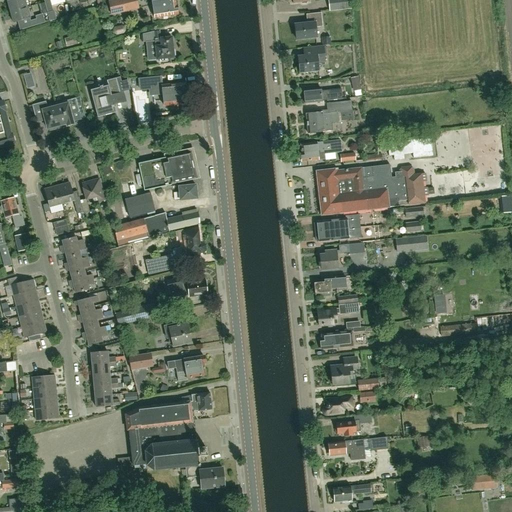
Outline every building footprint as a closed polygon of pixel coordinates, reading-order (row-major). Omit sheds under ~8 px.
[(10,12),(27,8),(25,0),(13,0),(7,2),(10,12)] [(50,21),(56,19),(50,0),(43,0),(45,3),(48,12),(50,21)] [(111,15),(139,9),(136,0),(113,0),(108,1),(111,15)] [(151,0),(154,18),(178,15),(177,6),(176,6),(175,0),(151,0)] [(327,0),(329,11),(350,9),(349,0),(327,0)] [(41,14),(48,12),(45,3),(38,5),(41,14)] [(27,8),(10,12),(13,23),(30,19),(27,8)] [(315,27),(322,27),(320,13),(308,15),(309,23),(295,25),(297,40),(316,38),(315,27)] [(36,16),(37,19),(28,22),(30,27),(45,23),(43,14),(36,16)] [(174,58),(174,56),(176,56),(175,50),(173,50),(172,37),(160,39),(160,31),(154,32),(143,35),(144,43),(155,41),(157,60),(174,58)] [(67,46),(77,43),(75,37),(66,40),(67,46)] [(321,37),(322,46),(331,45),(330,38),(330,37),(321,37)] [(309,56),(304,56),(298,57),(299,73),(318,71),(317,63),(324,62),(323,46),(308,48),(309,56)] [(162,86),(161,77),(141,79),(142,88),(162,86)] [(116,113),(114,105),(122,103),(121,96),(116,79),(107,81),(108,86),(102,87),(100,87),(100,88),(90,91),(98,118),(116,113)] [(177,105),(187,104),(185,83),(164,86),(162,86),(164,106),(171,106),(171,110),(177,109),(177,105)] [(341,89),(329,90),(321,91),(321,88),(303,90),(304,103),(322,102),(322,101),(330,100),(342,99),(341,89)] [(67,127),(74,125),(71,114),(79,112),(76,98),(71,100),(72,101),(69,101),(68,104),(64,105),(62,103),(56,105),(56,104),(55,104),(60,126),(66,125),(67,127)] [(0,147),(14,144),(11,134),(10,135),(8,125),(9,125),(6,115),(5,116),(4,112),(5,111),(3,102),(0,102),(0,147)] [(60,126),(55,104),(54,104),(47,106),(46,102),(32,105),(35,118),(44,116),(47,130),(49,129),(50,131),(59,128),(58,127),(60,126)] [(352,111),(341,111),(342,120),(353,119),(352,111)] [(309,131),(325,130),(324,112),(308,113),(309,131)] [(341,120),(341,112),(325,113),(326,131),(345,130),(344,120),(341,120)] [(406,154),(415,153),(416,157),(435,155),(433,136),(414,138),(389,141),(391,156),(395,155),(396,160),(406,158),(406,154)] [(384,148),(384,146),(383,137),(376,138),(377,149),(384,148)] [(342,151),(341,140),(316,143),(300,145),(301,153),(300,154),(301,154),(299,156),(300,160),(301,161),(301,162),(318,160),(317,154),(342,151)] [(146,192),(172,185),(172,182),(196,176),(190,151),(165,158),(165,157),(138,164),(146,192)] [(356,161),(355,153),(340,155),(341,163),(356,161)] [(398,201),(407,200),(408,200),(409,205),(425,203),(424,196),(428,196),(427,188),(423,188),(422,182),(426,181),(425,174),(421,174),(414,175),(413,168),(411,167),(401,168),(399,170),(399,172),(395,173),(395,177),(391,178),(389,165),(337,171),(337,169),(316,171),(321,215),(389,208),(389,207),(399,206),(398,201)] [(94,203),(105,201),(99,179),(81,184),(86,200),(93,199),(94,203)] [(62,204),(74,200),(70,183),(57,186),(62,204)] [(180,200),(197,199),(196,185),(179,187),(180,200)] [(63,208),(62,204),(57,186),(45,190),(48,203),(43,205),(46,212),(63,208)] [(129,218),(154,211),(150,193),(125,200),(129,218)] [(303,197),(296,199),(298,209),(305,208),(303,197)] [(3,213),(4,213),(5,218),(12,216),(15,228),(25,225),(19,205),(16,206),(14,198),(6,200),(5,199),(2,200),(2,201),(1,202),(2,206),(1,206),(0,208),(1,212),(3,213)] [(78,214),(84,213),(80,201),(74,203),(78,214)] [(406,218),(423,216),(422,207),(405,209),(406,218)] [(169,231),(200,224),(199,212),(197,212),(196,208),(181,212),(182,215),(166,220),(165,213),(113,227),(119,247),(130,244),(130,243),(162,234),(162,235),(170,233),(169,231)] [(314,232),(347,228),(346,221),(358,220),(357,214),(345,215),(346,219),(316,222),(316,223),(313,223),(314,232)] [(53,223),(55,229),(57,236),(70,233),(66,219),(53,223)] [(420,222),(416,222),(406,223),(407,233),(421,231),(420,222)] [(11,265),(6,244),(0,224),(0,251),(4,267),(11,265)] [(359,227),(347,228),(314,232),(315,240),(318,240),(318,241),(348,238),(347,234),(359,233),(359,227)] [(173,254),(149,260),(148,258),(141,259),(145,276),(175,269),(174,258),(199,256),(199,255),(203,255),(207,250),(206,245),(202,241),(200,242),(199,229),(197,228),(183,232),(183,230),(175,232),(176,242),(183,240),(183,247),(172,250),(173,254)] [(19,251),(31,248),(27,234),(15,237),(19,251)] [(61,250),(85,244),(83,240),(77,241),(76,237),(62,240),(63,246),(60,247),(61,250)] [(397,252),(417,250),(415,238),(396,240),(397,252)] [(85,244),(61,250),(62,255),(66,254),(67,258),(80,255),(79,250),(86,249),(85,244)] [(321,270),(330,269),(330,271),(337,270),(337,268),(338,268),(336,254),(350,252),(349,244),(338,245),(339,250),(324,252),(325,255),(320,256),(321,270)] [(66,268),(89,262),(88,257),(82,259),(80,255),(67,258),(68,263),(65,264),(66,268)] [(89,262),(66,268),(67,272),(70,271),(71,276),(85,272),(84,268),(90,266),(89,262)] [(85,272),(71,276),(73,280),(69,281),(70,285),(94,279),(92,275),(86,276),(85,272)] [(205,281),(194,282),(192,274),(166,281),(168,290),(165,291),(167,301),(182,297),(189,296),(189,297),(190,297),(191,298),(195,297),(196,296),(207,295),(206,292),(208,292),(207,288),(206,288),(205,281)] [(331,293),(331,291),(346,289),(345,276),(325,278),(325,280),(314,281),(314,283),(315,289),(315,295),(324,294),(324,297),(330,296),(330,294),(331,293)] [(94,279),(70,285),(71,290),(75,289),(76,294),(90,290),(89,286),(95,284),(94,279)] [(18,284),(11,286),(14,297),(36,291),(33,280),(18,284)] [(36,291),(14,297),(17,307),(38,301),(36,291)] [(446,312),(444,294),(434,295),(436,313),(446,312)] [(357,302),(356,295),(338,297),(338,304),(357,302)] [(80,310),(94,307),(93,303),(100,301),(98,296),(75,302),(76,306),(79,305),(80,310)] [(38,301),(17,307),(19,317),(41,312),(38,301)] [(152,303),(122,311),(122,312),(116,314),(119,323),(125,322),(125,324),(156,315),(152,303)] [(317,313),(319,325),(337,323),(336,313),(340,313),(340,314),(351,312),(351,311),(358,310),(358,303),(339,305),(339,308),(335,308),(335,307),(321,309),(321,313),(317,313)] [(94,307),(80,310),(82,315),(78,316),(79,320),(103,314),(101,309),(95,311),(94,307)] [(41,312),(19,317),(22,328),(44,322),(41,312)] [(103,314),(79,320),(80,324),(84,323),(85,328),(98,324),(97,321),(104,319),(103,314)] [(44,322),(22,328),(25,339),(29,338),(30,343),(41,340),(40,335),(46,333),(44,322)] [(477,333),(481,332),(480,326),(476,327),(476,323),(440,327),(441,337),(477,333)] [(98,324),(85,328),(86,333),(83,334),(84,338),(107,331),(106,327),(100,329),(98,324)] [(166,339),(171,338),(173,346),(191,342),(187,324),(176,327),(175,324),(163,326),(166,339)] [(320,340),(320,349),(337,347),(343,346),(342,337),(351,336),(350,329),(335,331),(336,333),(321,335),(322,340),(320,340)] [(107,331),(84,338),(85,341),(89,340),(90,346),(103,342),(102,338),(108,336),(107,331)] [(33,345),(37,352),(47,347),(43,340),(33,345)] [(92,364),(116,362),(116,358),(109,358),(108,352),(91,353),(92,364)] [(129,357),(132,371),(153,367),(151,353),(129,357)] [(168,369),(176,368),(179,382),(187,381),(186,378),(206,375),(204,364),(205,363),(204,356),(184,359),(184,360),(175,361),(167,362),(168,369)] [(352,369),(358,369),(357,357),(343,359),(343,365),(330,366),(332,385),(350,384),(349,376),(353,375),(352,369)] [(119,368),(129,367),(128,359),(118,360),(119,368)] [(116,362),(92,364),(93,375),(110,374),(110,368),(117,367),(116,362)] [(110,374),(93,375),(94,386),(118,384),(118,380),(111,380),(110,374)] [(33,389),(56,387),(54,376),(32,378),(33,389)] [(385,378),(377,379),(357,381),(359,391),(378,389),(387,388),(385,378)] [(118,384),(94,386),(95,397),(112,395),(112,389),(118,388),(118,384)] [(56,387),(33,389),(34,400),(57,398),(56,387)] [(139,408),(140,408),(126,414),(127,430),(129,429),(129,434),(195,426),(193,412),(212,410),(212,408),(213,407),(213,403),(211,403),(210,392),(196,394),(191,395),(181,397),(182,403),(139,408)] [(360,403),(375,401),(374,392),(359,393),(360,403)] [(343,407),(355,406),(354,400),(352,400),(351,394),(341,396),(341,401),(328,403),(329,405),(328,405),(328,407),(325,407),(323,409),(323,413),(326,415),(344,413),(343,407)] [(112,395),(95,397),(96,408),(113,406),(113,405),(120,405),(120,401),(113,401),(112,395)] [(57,398),(34,400),(35,410),(58,408),(57,398)] [(58,408),(35,410),(36,422),(59,419),(58,408)] [(0,423),(1,423),(17,422),(17,416),(14,416),(13,415),(5,415),(0,415),(0,423)] [(359,430),(359,424),(371,422),(370,415),(354,416),(354,421),(336,424),(336,425),(334,425),(335,431),(336,431),(337,433),(344,432),(344,435),(352,435),(351,431),(359,430)] [(207,456),(206,449),(206,447),(198,448),(197,440),(196,440),(195,426),(129,434),(133,466),(146,464),(155,470),(185,467),(200,465),(201,465),(200,457),(207,456)] [(370,451),(388,449),(386,437),(369,439),(370,451)] [(351,460),(365,458),(363,439),(349,441),(349,442),(345,443),(345,442),(328,444),(330,455),(350,453),(351,460)] [(194,476),(200,475),(201,489),(224,487),(222,468),(200,470),(200,465),(185,467),(187,478),(194,477),(194,476)] [(496,474),(492,475),(470,477),(472,490),(497,488),(496,474)] [(4,481),(1,481),(2,488),(15,487),(17,486),(17,479),(15,480),(4,481)] [(334,502),(342,501),(342,503),(351,502),(350,495),(371,493),(370,485),(333,488),(333,495),(332,495),(332,500),(334,500),(334,502)]
